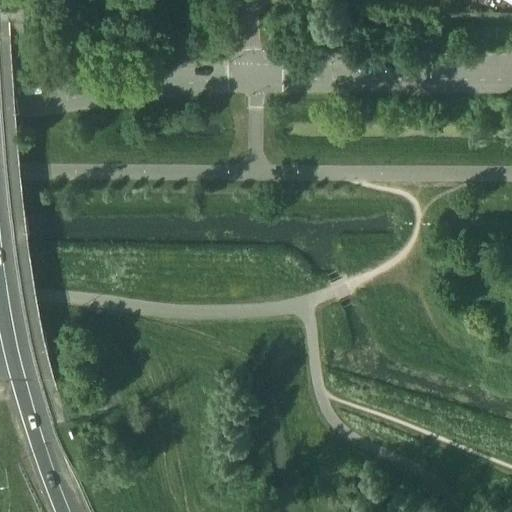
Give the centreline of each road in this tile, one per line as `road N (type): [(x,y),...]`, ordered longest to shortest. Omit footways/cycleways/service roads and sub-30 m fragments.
road 1 (tertiary): [(0,104),(256,76)]
road 2 (tertiary): [(256,76),(511,78)]
road 3 (motorway): [(62,511),(28,416),(0,281)]
